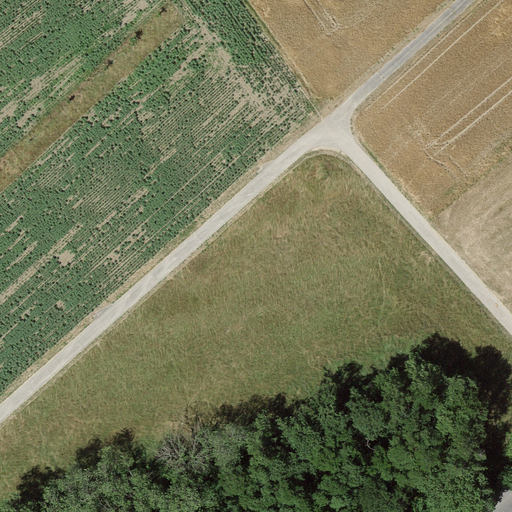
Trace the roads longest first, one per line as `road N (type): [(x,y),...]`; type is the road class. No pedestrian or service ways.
road 1 (track): [(466,0),(0,417)]
road 2 (track): [(511,323),(330,123)]
